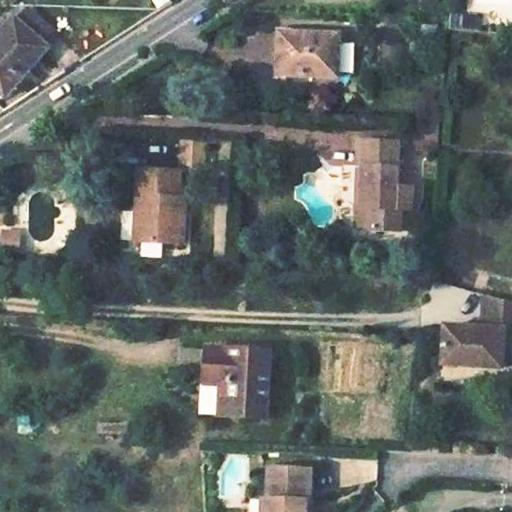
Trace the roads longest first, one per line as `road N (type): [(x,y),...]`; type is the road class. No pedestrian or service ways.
road 1 (residential): [(0,132),(205,0)]
road 2 (residential): [(511,474),(428,473),(391,487)]
